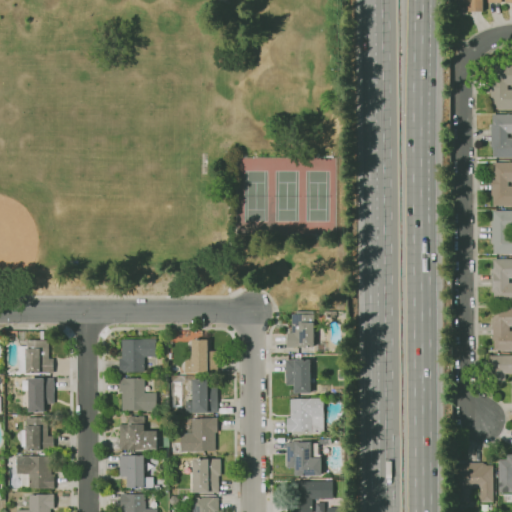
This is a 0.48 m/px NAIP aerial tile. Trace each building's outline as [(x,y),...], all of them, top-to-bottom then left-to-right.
[(483,0),(483,12),(468,12),(468,4),(461,4),(461,0),(483,0)] [(511,109),(492,109),(492,100),(490,100),(490,76),(493,76),(493,66),(511,66),(511,85),(507,85),(507,89),(511,89),(511,109)] [(511,157),(492,158),(492,148),(490,148),(490,124),(492,124),(492,114),(511,114),(511,133),(507,133),(507,138),(511,138),(511,157)] [(511,205),(492,205),(493,196),(491,196),(491,173),(492,173),(492,162),(511,162),(511,181),(508,181),(508,186),(511,186),(511,205)] [(511,254),(492,254),(492,244),(491,244),(491,221),(493,221),(493,211),(511,211),(511,230),(508,230),(508,234),(511,234),(511,254)] [(511,301),(491,301),(491,292),(490,292),(490,268),(491,268),(491,258),(511,258),(511,278),(507,278),(507,282),(511,282),(511,301)] [(511,349),(491,349),(491,339),(489,339),(489,316),(491,316),(491,306),(511,306),(511,325),(506,325),(506,330),(511,330),(511,349)] [(296,352),(313,352),(313,311),(290,311),(290,332),(285,332),(286,347),(296,347),(296,352)] [(119,372),(143,371),(142,356),(155,356),(155,338),(119,339),(119,372)] [(190,359),(183,360),(184,371),(213,371),(212,338),(189,339),(190,359)] [(47,357),(47,339),(25,339),(25,345),(18,345),(18,372),(52,371),(52,357),(47,357)] [(511,354),(487,355),(488,380),(503,379),(503,373),(511,373),(511,396),(511,354)] [(293,392),(310,392),(309,359),(284,359),(284,385),(293,384),(293,392)] [(52,377),(27,378),(27,411),(45,411),(45,403),(53,403),(52,377)] [(119,409),(155,410),(155,392),(143,392),(143,377),(119,377),(119,409)] [(216,387),(206,387),(207,379),(191,379),(191,398),(184,398),(184,411),(216,412),(216,387)] [(289,398),(288,417),(285,417),(285,433),(322,433),(323,398),(289,398)] [(143,415),(126,416),(126,423),(118,423),(118,449),(156,449),(156,429),(143,430),(143,415)] [(46,434),(46,417),(25,416),(25,448),(52,449),(52,434),(46,434)] [(185,418),(186,433),(179,433),(179,451),(216,450),(215,417),(185,418)] [(294,476),(320,475),(319,456),(309,457),(309,441),(293,441),(294,476)] [(497,492),(511,492),(511,453),(504,453),(504,459),(497,459),(497,492)] [(51,455),(15,454),(15,472),(26,473),(26,487),(51,487),(51,455)] [(143,454),(118,455),(119,486),(152,486),(152,476),(144,477),(143,454)] [(191,492),(217,492),(218,458),(192,458),(191,492)] [(455,462),(455,501),(468,501),(468,487),(478,487),(478,501),(491,502),(492,463),(455,462)] [(15,509),(15,511),(49,511),(49,507),(53,507),(52,493),(27,493),(28,509),(15,509)] [(119,511),(156,511),(156,508),(144,507),(144,493),(120,493),(119,511)] [(191,497),(192,511),(214,511),(214,496),(191,497)]
